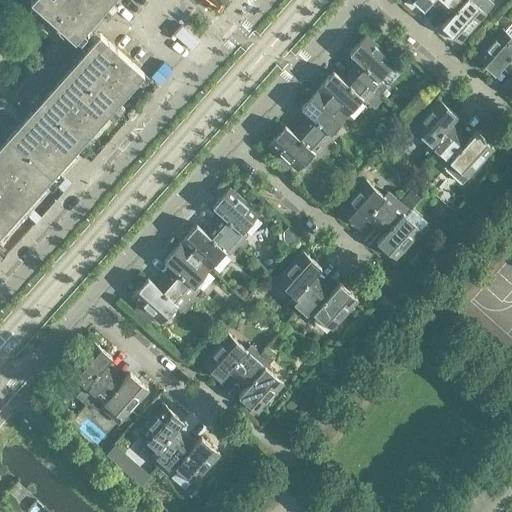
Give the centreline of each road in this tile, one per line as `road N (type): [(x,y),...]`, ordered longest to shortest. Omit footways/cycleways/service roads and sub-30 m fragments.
road 1 (residential): [(266,0),(0,298)]
road 2 (residential): [(242,437),(92,290)]
road 3 (residential): [(375,285),(228,143)]
road 4 (residential): [(92,290),(228,143)]
road 5 (residential): [(228,143),(358,0)]
road 6 (residential): [(511,110),(388,0)]
